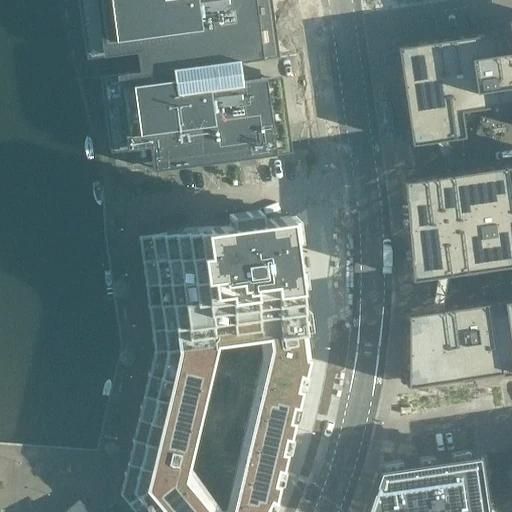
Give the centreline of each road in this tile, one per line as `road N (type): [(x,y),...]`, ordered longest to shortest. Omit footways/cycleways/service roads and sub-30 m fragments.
road 1 (tertiary): [(326,511),(354,433),(364,373),(371,234),(363,173)]
road 2 (unknown): [(206,363),(190,455),(194,475),(213,481),(231,467),(242,400),(228,379)]
road 3 (residential): [(118,208),(363,173)]
road 4 (tertiary): [(363,173),(339,0)]
road 5 (unknown): [(192,197),(188,225),(206,363)]
